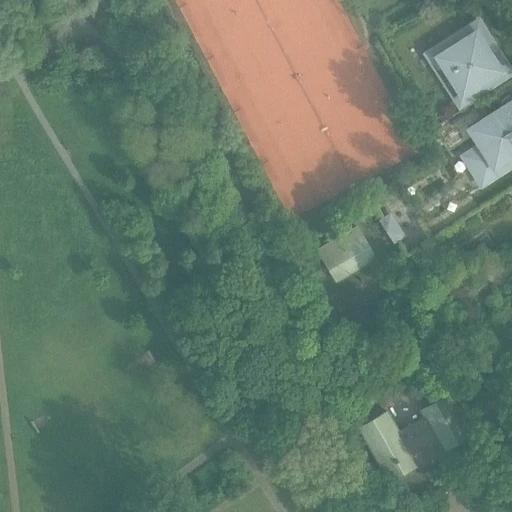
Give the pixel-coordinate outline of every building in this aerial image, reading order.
[(502,73),(505,72),(494,55),(492,56),(485,46),(488,44),(478,29),(476,27),(432,56),(460,100),(466,97),(503,73),(502,73)] [(511,103),(471,129),(483,148),(482,149),(477,152),(469,158),(482,179),(491,173),(491,174),(511,160),(511,103)] [(403,235),(390,215),(386,218),(380,221),(392,242),(393,241),(398,238),(403,235)] [(373,257),(361,237),(355,226),(317,249),(323,259),(335,279),(373,257)] [(289,265),(299,281),(301,285),(309,279),(297,260),(289,265)] [(438,290),(450,308),(468,296),(456,278),(438,290)] [(389,482),(444,451),(471,435),(448,394),(420,410),(424,417),(398,432),(386,412),(358,427),(389,482)]
